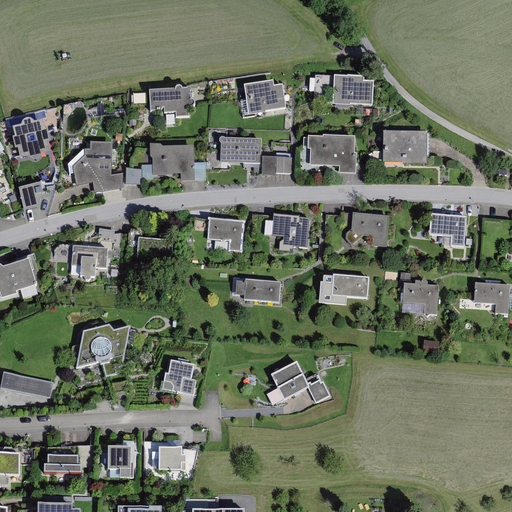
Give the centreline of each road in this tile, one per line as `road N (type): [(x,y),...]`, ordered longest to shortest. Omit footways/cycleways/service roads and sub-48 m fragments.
road 1 (residential): [(0,243),(134,207),(242,198),(391,193),(511,205)]
road 2 (unclassified): [(338,0),(392,81),(511,158)]
road 3 (residential): [(0,426),(216,417)]
